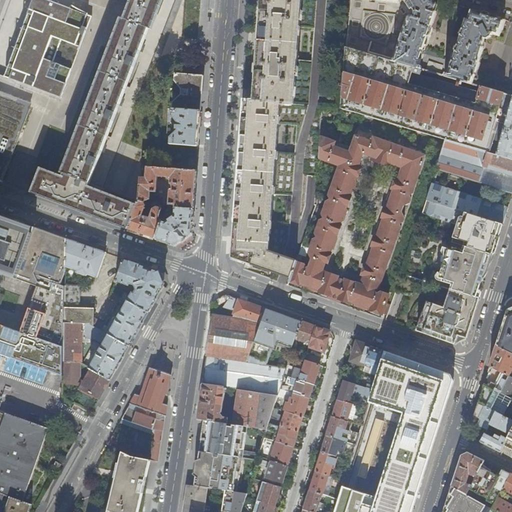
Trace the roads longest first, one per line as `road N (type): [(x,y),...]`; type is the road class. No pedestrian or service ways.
road 1 (residential): [(205,273),(178,289),(55,511)]
road 2 (residential): [(474,366),(205,273)]
road 3 (residential): [(228,0),(205,273)]
road 4 (residential): [(170,511),(205,273)]
road 5 (residential): [(205,273),(0,197)]
